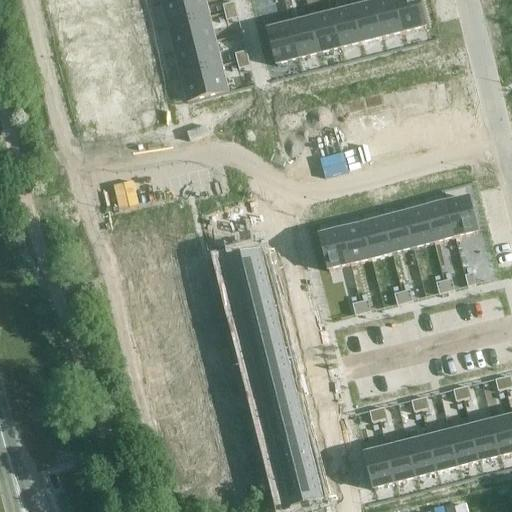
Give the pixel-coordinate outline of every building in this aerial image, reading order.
[(111,118),(163,108),(141,0),(104,0),(122,86),(114,88),(103,34),(94,36),(99,63),(81,66),(88,103),(108,99),(111,118)] [(82,0),(85,14),(97,12),(95,0),(82,0)] [(205,0),(180,0),(163,5),(169,29),(210,19),(205,0)] [(418,0),(397,0),(395,1),(404,36),(427,31),(418,0)] [(395,1),(375,6),(384,42),(404,36),(395,1)] [(235,4),(223,7),(225,15),(237,12),(235,4)] [(375,6),(354,11),(363,47),(384,42),(375,6)] [(354,11),(333,16),(342,52),(363,47),(354,11)] [(237,12),(225,15),(227,23),(239,20),(237,12)] [(333,16),(312,22),(321,57),(342,52),(333,16)] [(210,19),(169,29),(175,53),(216,43),(210,19)] [(312,22),(291,27),(300,62),(321,57),(312,22)] [(291,27),(269,32),(278,68),(300,62),(291,27)] [(216,43),(175,53),(181,78),(222,67),(216,43)] [(247,53),(236,56),(238,64),(249,61),(247,53)] [(249,61),(238,64),(239,72),(251,69),(249,61)] [(222,67),(181,78),(188,103),(229,93),(222,67)] [(227,93),(239,137),(261,131),(249,87),(227,93)] [(321,156),(386,138),(380,117),(315,135),(321,156)] [(96,122),(49,132),(54,153),(100,143),(96,122)] [(469,200),(447,206),(456,241),(478,236),(469,200)] [(447,206),(426,211),(435,247),(456,241),(447,206)] [(426,211),(405,216),(414,252),(435,247),(426,211)] [(405,216),(384,222),(394,257),(414,252),(405,216)] [(384,222),(363,227),(373,263),(394,257),(384,222)] [(363,227),(343,232),(352,268),(373,263),(363,227)] [(343,232),(321,238),(330,273),(352,268),(343,232)] [(294,245),(285,247),(285,248),(301,310),(310,308),(294,245)] [(269,252),(221,263),(283,511),(288,511),(332,501),(328,488),(326,479),(325,472),(305,397),(298,367),(276,280),(273,268),(271,259),(269,252)] [(260,497),(215,270),(181,277),(226,504),(260,497)] [(474,276),(466,278),(469,290),(477,288),(474,276)] [(453,281),(445,283),(448,295),(455,293),(453,281)] [(445,283),(437,285),(440,297),(448,295),(445,283)] [(411,292),(403,294),(406,306),(413,304),(411,292)] [(403,294),(395,296),(398,308),(406,306),(403,294)] [(369,303),(361,304),(364,316),(372,314),(369,303)] [(361,304),(353,306),(355,313),(356,318),(364,316),(361,304)] [(504,380),(496,382),(499,394),(506,392),(504,380)] [(469,389),(462,391),(465,403),(472,401),(469,389)] [(462,391),(454,393),(457,405),(465,403),(462,391)] [(427,399),(420,401),(423,413),(430,411),(427,399)] [(420,401),(412,403),(415,415),(423,413),(420,401)] [(385,410),(378,412),(381,424),(388,422),(385,410)] [(378,412),(370,414),(373,426),(381,424),(378,412)] [(511,419),(492,424),(501,460),(511,457),(511,419)] [(211,422),(191,426),(201,484),(221,481),(211,422)] [(492,424),(471,429),(480,465),(501,460),(492,424)] [(471,429),(450,435),(459,471),(480,465),(471,429)] [(341,433),(332,435),(348,497),(357,495),(341,433)] [(450,435),(429,440),(438,476),(459,471),(450,435)] [(429,440),(408,445),(417,481),(438,476),(429,440)] [(408,445),(387,451),(396,487),(417,481),(408,445)] [(387,451),(365,456),(375,492),(396,487),(387,451)]
